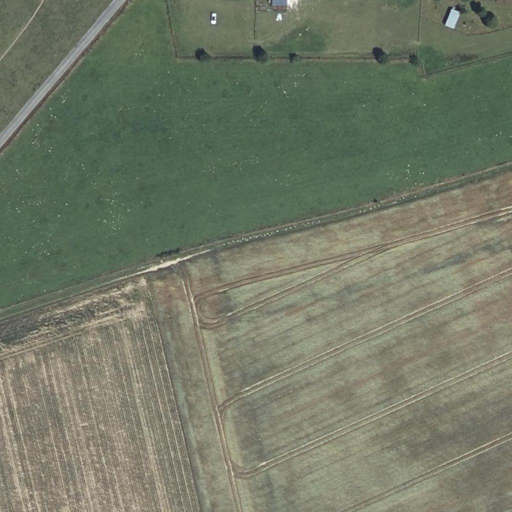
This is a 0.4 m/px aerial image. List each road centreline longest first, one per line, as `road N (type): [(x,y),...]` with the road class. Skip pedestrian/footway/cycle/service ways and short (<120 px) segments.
road 1 (track): [(0,313),(230,238),(511,161)]
road 2 (unclassified): [(115,0),(0,142)]
